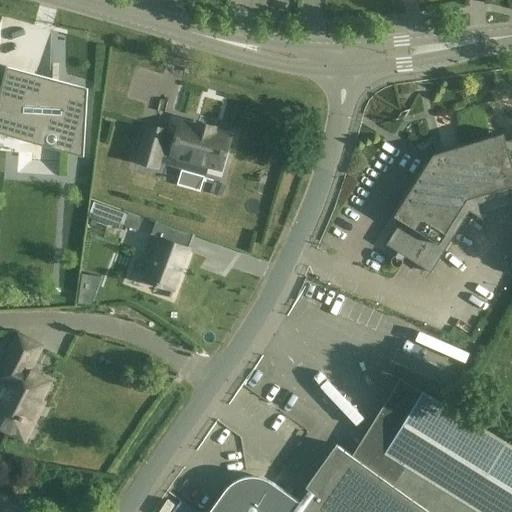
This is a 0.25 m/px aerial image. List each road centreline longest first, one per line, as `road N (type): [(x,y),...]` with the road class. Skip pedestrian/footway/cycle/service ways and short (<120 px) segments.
road 1 (tertiary): [(115,511),(232,350),(286,256),(326,166),(338,61)]
road 2 (tertiary): [(147,24),(338,61)]
road 3 (tertiary): [(338,61),(511,37)]
